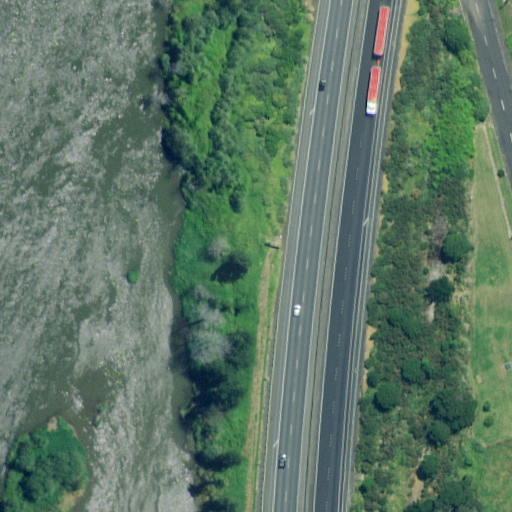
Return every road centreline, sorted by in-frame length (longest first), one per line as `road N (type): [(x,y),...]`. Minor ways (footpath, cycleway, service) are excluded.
road 1 (trunk): [(381,0),(361,118),(325,511)]
road 2 (trunk): [(279,511),(297,271),(333,0)]
road 3 (residential): [(511,128),(478,0)]
